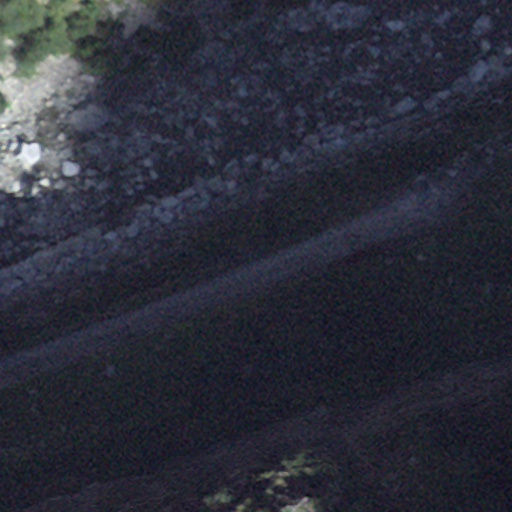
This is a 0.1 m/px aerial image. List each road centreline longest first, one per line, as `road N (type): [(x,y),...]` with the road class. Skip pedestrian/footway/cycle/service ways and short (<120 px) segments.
road 1 (primary): [(0,481),(175,425),(511,291)]
road 2 (track): [(511,188),(0,375)]
